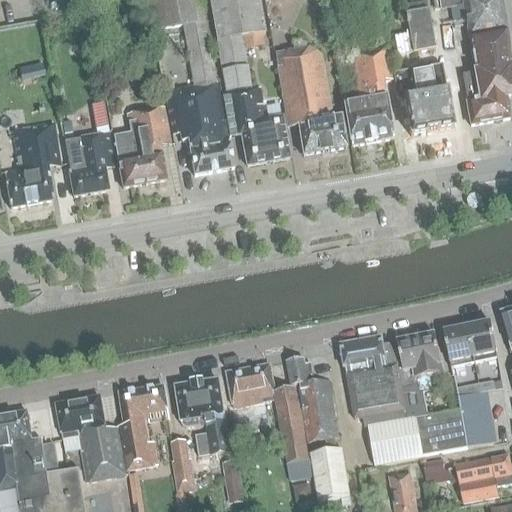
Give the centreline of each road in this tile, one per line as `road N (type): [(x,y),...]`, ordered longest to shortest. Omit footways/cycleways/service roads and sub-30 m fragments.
road 1 (residential): [(511,291),(0,398)]
road 2 (tertiary): [(0,257),(511,164)]
